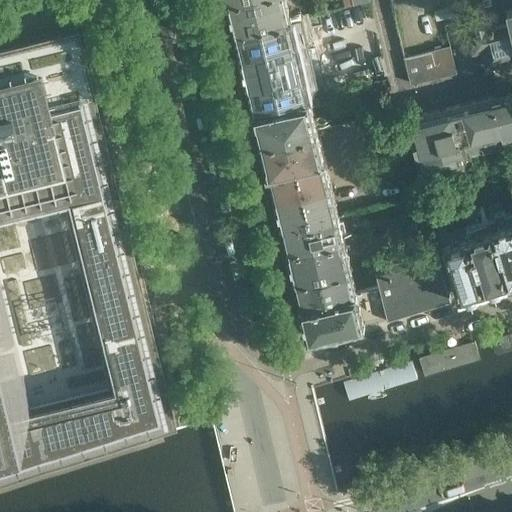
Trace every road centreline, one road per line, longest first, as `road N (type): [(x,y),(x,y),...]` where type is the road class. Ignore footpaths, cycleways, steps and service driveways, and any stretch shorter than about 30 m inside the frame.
road 1 (residential): [(154,0),(243,364)]
road 2 (residential): [(511,303),(312,365),(243,364)]
road 3 (residential): [(378,0),(406,97),(511,77)]
